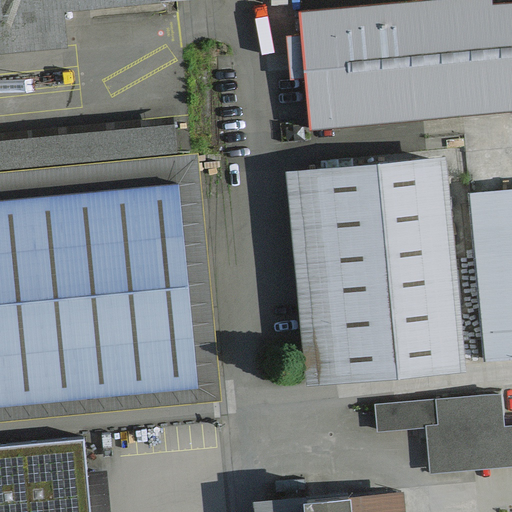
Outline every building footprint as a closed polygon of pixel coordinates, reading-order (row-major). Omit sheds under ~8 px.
[(0,0),(0,8),(92,0),(0,0)] [(511,0),(360,0),(299,5),(309,126),(511,108),(511,0)] [(465,372),(444,157),(286,173),(307,388),(465,372)] [(0,397),(194,379),(175,182),(0,199),(0,397)] [(511,190),(505,191),(470,194),(487,362),(511,359),(511,190)] [(502,394),(375,403),(377,433),(427,429),(430,472),(467,469),(511,465),(511,423),(504,424),(502,394)] [(0,511),(86,511),(80,439),(0,446),(0,511)] [(409,511),(407,483),(258,497),(259,511),(409,511)] [(111,511),(109,495),(91,498),(93,511),(111,511)]
